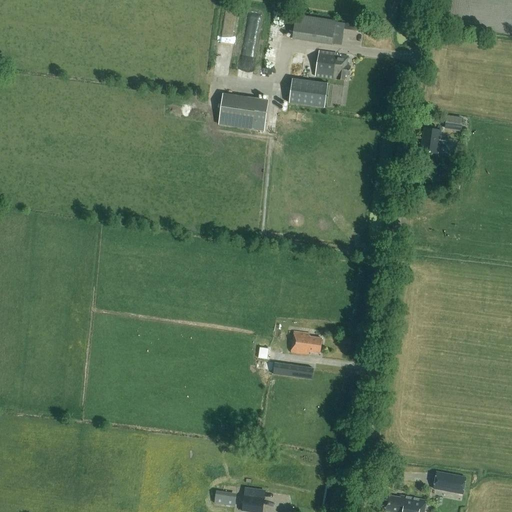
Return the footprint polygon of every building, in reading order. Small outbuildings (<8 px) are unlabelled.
[(332,44),(341,45),(345,23),(296,15),(293,38),(332,45),(332,44)] [(225,39),(233,39),(233,35),(239,35),(239,25),(226,25),(225,39)] [(319,51),(316,77),(344,81),(345,75),(349,75),(351,67),(347,66),(348,56),(338,55),(338,54),(319,51)] [(327,83),(292,78),(288,102),(324,107),(327,83)] [(264,132),(268,100),(223,94),(218,125),(264,132)] [(446,116),(445,127),(462,129),(463,118),(446,116)] [(447,141),(440,140),(441,131),(428,129),(426,143),(423,142),(422,151),(438,154),(438,153),(443,154),(445,152),(447,141)] [(321,354),(323,339),(310,337),(310,335),(294,333),(292,353),(309,355),(310,352),(321,354)] [(274,364),(273,375),(286,377),(287,365),(274,364)] [(314,369),(300,367),(299,378),(312,380),(314,369)] [(466,477),(436,472),(433,489),(463,494),(466,477)] [(219,502),(240,506),(242,493),(221,489),(219,502)] [(246,511),(262,511),(265,498),(244,495),(242,511),(246,511)] [(401,498),(387,495),(384,511),(389,511),(424,511),(427,501),(401,496),(401,498)]
